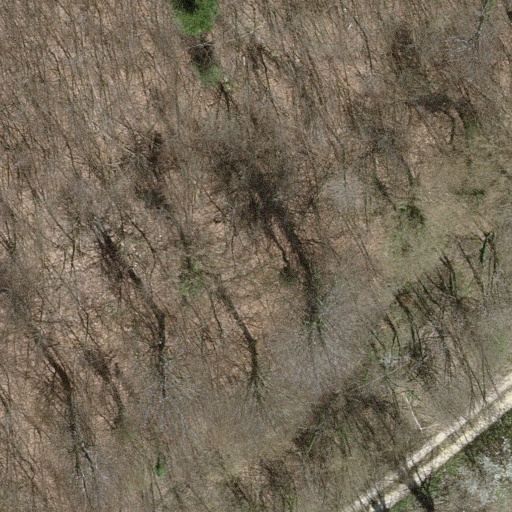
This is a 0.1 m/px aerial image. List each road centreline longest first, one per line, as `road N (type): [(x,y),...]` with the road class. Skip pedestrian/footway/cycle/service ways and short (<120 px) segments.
road 1 (track): [(188,511),(380,310),(511,136)]
road 2 (track): [(377,511),(511,399)]
